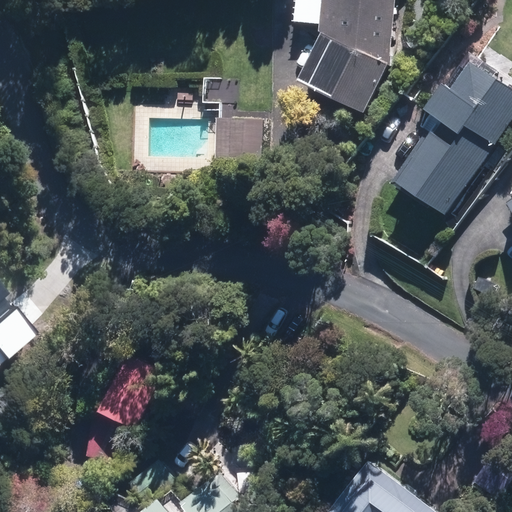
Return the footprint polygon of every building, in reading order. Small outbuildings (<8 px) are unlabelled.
[(400,0),(303,0),(302,21),(327,23),(326,33),(330,33),(306,80),(371,112),(395,64),(400,0)] [(453,214),(511,126),(511,84),(477,61),(458,89),(449,83),(431,109),(448,120),(435,138),(428,134),(396,183),(432,207),(436,202),(453,214)] [(267,159),(269,118),(225,118),(224,158),(267,159)] [(116,415),(146,429),(172,370),(141,356),(116,415)] [(181,479),(212,455),(195,434),(164,458),(181,479)] [(488,459),(511,475),(511,454),(498,445),(488,459)] [(375,461),(336,511),(431,511),(437,505),(375,461)] [(177,511),(166,498),(148,511),(247,511),(239,502),(248,495),(230,474),(190,506),(194,511),(177,511)]
